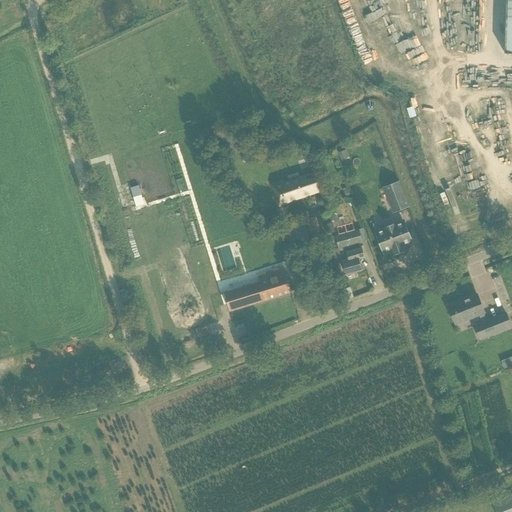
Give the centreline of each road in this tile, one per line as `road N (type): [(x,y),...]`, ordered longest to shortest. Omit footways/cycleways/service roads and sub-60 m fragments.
road 1 (unclassified): [(0,421),(145,389),(511,244)]
road 2 (track): [(27,0),(145,389)]
